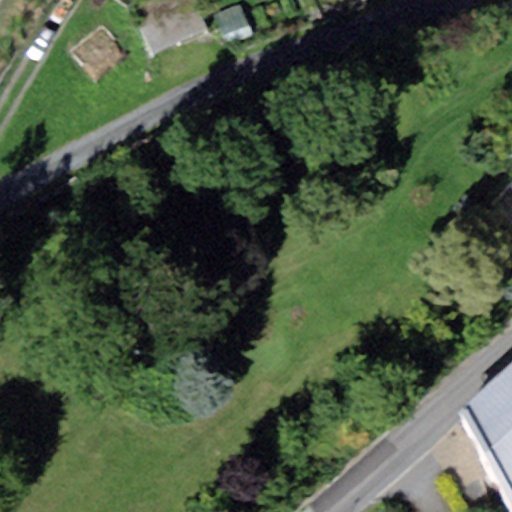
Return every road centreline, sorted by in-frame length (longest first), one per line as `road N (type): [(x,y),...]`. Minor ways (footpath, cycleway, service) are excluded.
road 1 (track): [(0,195),(190,91),(443,0)]
road 2 (residential): [(511,350),(326,511)]
road 3 (track): [(0,117),(69,0)]
